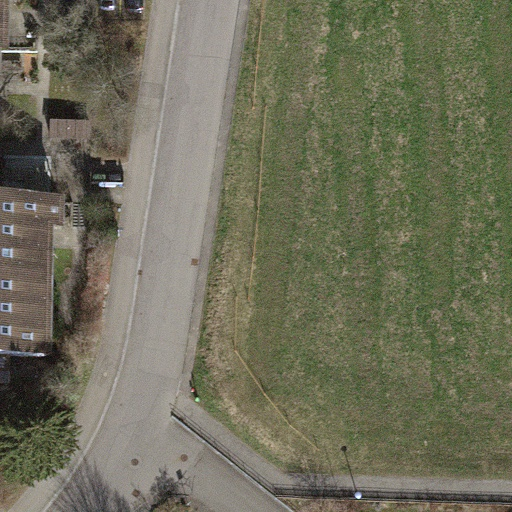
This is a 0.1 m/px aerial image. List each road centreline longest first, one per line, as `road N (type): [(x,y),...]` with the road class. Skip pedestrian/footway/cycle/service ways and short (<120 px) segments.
road 1 (residential): [(145,439),(160,393),(220,0)]
road 2 (residential): [(145,439),(248,511)]
